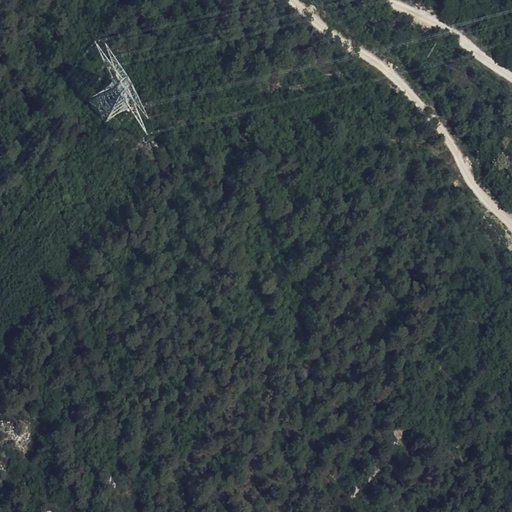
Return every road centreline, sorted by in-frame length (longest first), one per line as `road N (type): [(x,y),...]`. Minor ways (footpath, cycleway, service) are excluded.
road 1 (track): [(293,0),(430,110),(478,197),(511,225)]
road 2 (track): [(511,74),(457,33),(384,0)]
